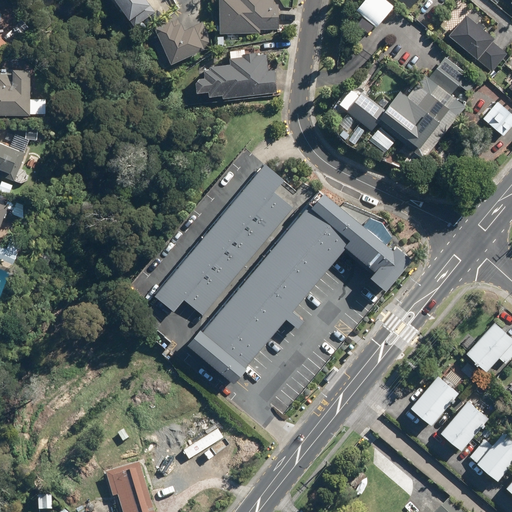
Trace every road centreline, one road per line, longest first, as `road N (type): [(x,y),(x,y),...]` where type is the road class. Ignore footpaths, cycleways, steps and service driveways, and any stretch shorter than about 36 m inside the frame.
road 1 (residential): [(313,0),(297,104),(307,141),(329,164),(471,241)]
road 2 (tertiary): [(341,399),(471,241)]
road 3 (residential): [(341,399),(477,511)]
road 4 (tertiary): [(254,511),(341,399)]
